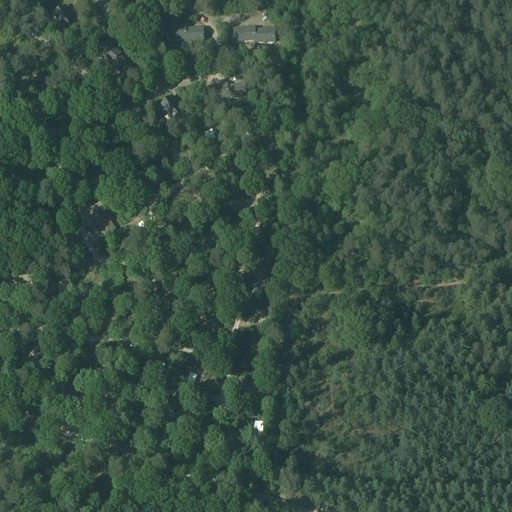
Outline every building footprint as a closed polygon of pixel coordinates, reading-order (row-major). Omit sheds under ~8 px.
[(52,15),(63,31),(75,23),(70,14),(68,12),(70,11),(66,6),(52,15)] [(167,42),(185,41),(187,29),(187,27),(172,27),(166,27),(167,42)] [(197,29),(187,29),(185,41),(184,43),(204,43),(204,28),(197,29)] [(253,43),(256,30),(255,28),(237,29),(233,29),(234,44),(253,43)] [(261,30),(256,30),(253,43),(254,45),(276,44),(275,29),(261,30)] [(99,52),(112,64),(119,56),(121,54),(115,50),(107,43),(99,52)] [(5,48),(0,57),(8,62),(13,52),(5,48)] [(123,60),(119,56),(112,64),(110,66),(124,77),(132,68),(123,60)] [(229,98),(227,88),(227,85),(221,86),(209,89),(212,101),(229,98)] [(233,87),(227,88),(229,98),(229,100),(247,97),(244,85),(233,87)] [(160,107),(172,121),(183,111),(177,104),(176,102),(177,101),(173,96),(160,107)] [(75,123),(83,130),(90,123),(83,116),(75,123)] [(200,142),(209,135),(203,127),(194,134),(200,142)] [(164,148),(171,157),(183,148),(176,138),(164,148)] [(105,150),(116,151),(116,140),(106,140),(105,150)] [(272,174),(277,172),(273,162),(268,165),(272,174)] [(90,172),(96,180),(103,175),(98,167),(90,172)] [(33,175),(30,180),(39,186),(42,180),(33,175)] [(103,210),(91,217),(99,231),(111,224),(103,210)] [(151,248),(158,251),(161,244),(155,241),(151,248)] [(262,286),(265,276),(255,273),(253,283),(262,286)] [(62,290),(72,287),(68,278),(58,282),(62,290)] [(79,298),(73,306),(81,312),(88,304),(79,298)] [(198,315),(209,319),(214,306),(203,302),(198,315)] [(248,331),(246,341),(254,343),(256,333),(248,331)] [(16,359),(25,359),(25,351),(16,351),(16,359)] [(191,372),(199,366),(193,358),(185,364),(191,372)] [(98,374),(99,362),(85,362),(85,374),(98,374)] [(148,378),(148,364),(136,365),(137,378),(148,378)] [(178,411),(180,402),(170,401),(168,409),(178,411)]
